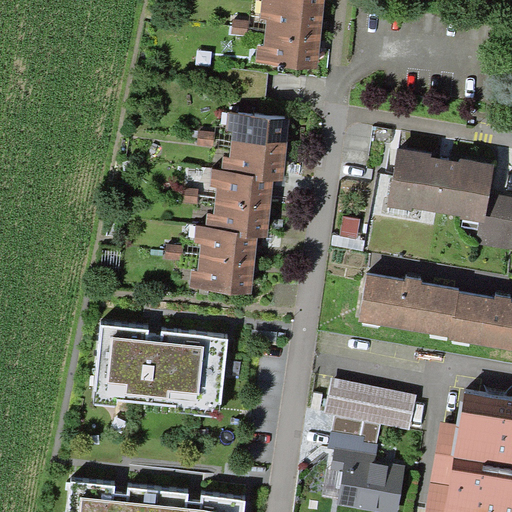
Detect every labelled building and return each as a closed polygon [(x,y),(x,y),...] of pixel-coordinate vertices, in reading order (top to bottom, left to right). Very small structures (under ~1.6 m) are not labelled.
[(324,0),(261,0),(261,4),(324,11),(324,0)] [(324,11),(261,4),(260,19),(267,20),(265,34),(320,40),(324,11)] [(250,21),(233,20),(231,34),(248,35),(250,21)] [(320,40),(265,34),(264,47),(258,46),(256,63),(318,69),(320,40)] [(233,131),(232,145),(287,150),(290,119),(227,113),(226,130),(233,131)] [(199,130),(198,145),(213,146),(214,132),(199,130)] [(284,182),(287,150),(232,145),(230,157),(224,156),(222,172),(254,175),(254,179),(274,181),(284,182)] [(432,154),(397,148),(388,207),(389,207),(408,210),(412,211),(412,208),(461,216),(460,219),(463,219),(479,222),(485,223),(490,193),(495,164),(459,158),(459,161),(432,157),(432,154)] [(217,187),(216,202),(271,207),(274,181),(254,179),(254,175),(222,172),(211,171),(209,187),(217,187)] [(199,189),(183,187),(181,201),(197,203),(199,189)] [(511,196),(490,193),(485,223),(479,222),(478,230),(476,244),(511,249),(511,196)] [(268,238),(271,207),(216,202),(215,214),(206,213),(205,228),(240,231),(239,236),(257,237),(268,238)] [(407,216),(408,210),(389,207),(388,213),(407,216)] [(360,219),(343,216),(339,236),(357,239),(360,219)] [(461,227),(478,230),(479,222),(463,219),(461,227)] [(254,264),(257,237),(239,236),(240,231),(205,228),(195,227),(194,243),(201,243),(200,259),(254,264)] [(365,241),(357,239),(339,236),(333,235),(331,245),(363,251),(365,241)] [(183,244),(166,244),(165,259),(182,260),(183,244)] [(252,293),(254,264),(200,259),(199,270),(190,269),(189,288),(252,293)] [(358,322),(449,337),(453,317),(455,318),(459,293),(460,291),(422,284),(422,281),(406,278),(406,281),(366,274),(358,322)] [(495,299),(459,293),(455,318),(453,317),(449,337),(449,339),(511,350),(511,302),(511,299),(495,296),(495,299)] [(150,329),(101,324),(93,403),(117,406),(118,400),(175,406),(175,412),(220,417),(229,337),(161,330),(161,337),(155,336),(149,335),(150,329)] [(417,394),(332,379),(326,413),(335,415),(381,423),(410,429),(417,394)] [(511,511),(511,400),(465,393),(460,425),(441,422),(425,511),(511,511)] [(364,442),(377,444),(381,423),(335,415),(332,431),(365,437),(364,442)] [(365,437),(332,431),(328,454),(334,455),(331,470),(343,472),(338,499),(337,505),(380,511),(398,511),(406,465),(376,460),(379,444),(377,444),(364,442),(365,437)] [(322,496),(338,499),(343,472),(331,470),(327,469),(322,496)] [(156,511),(159,491),(128,487),(127,494),(115,493),(115,486),(72,481),(68,511),(156,511)] [(189,494),(159,491),(156,511),(244,511),(246,500),(201,495),(200,502),(188,501),(189,494)]
